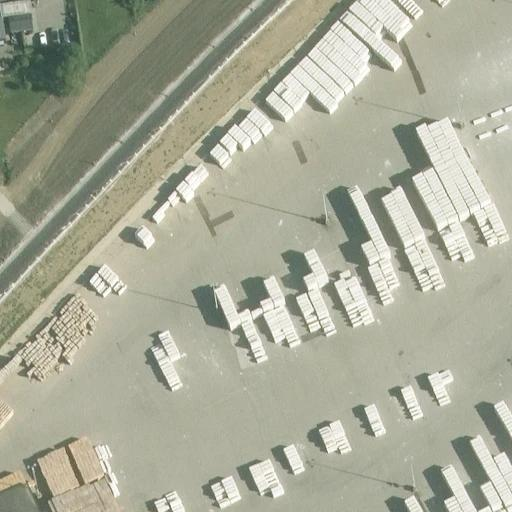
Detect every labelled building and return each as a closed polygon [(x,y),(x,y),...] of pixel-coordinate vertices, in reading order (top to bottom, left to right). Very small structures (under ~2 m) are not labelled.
[(30,16),(9,19),(11,36),(33,33),(30,16)] [(243,183),(261,165),(219,127),(202,145),(243,183)] [(511,333),(488,347),(511,391),(511,333)] [(465,453),(457,456),(482,511),(511,511),(511,453),(492,409),(453,427),(465,453)] [(0,501),(0,511),(38,511),(29,489),(0,501)]
